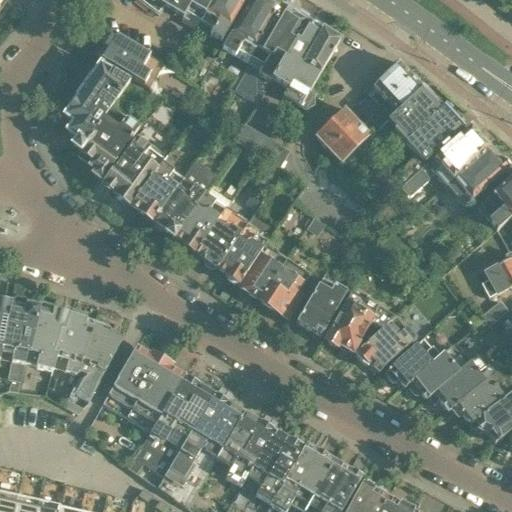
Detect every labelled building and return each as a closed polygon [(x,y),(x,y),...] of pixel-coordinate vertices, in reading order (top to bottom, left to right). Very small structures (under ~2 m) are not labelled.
[(204,15),(213,0),(134,0),(158,17),(164,9),(197,28),(204,15)] [(247,0),(213,0),(204,15),(217,23),(210,36),(222,43),(247,0)] [(251,0),(218,57),(218,59),(222,61),(226,53),(246,65),(249,60),(281,7),(268,0),(251,0)] [(297,17),(281,7),(249,60),(246,65),(248,67),(233,94),(256,107),(269,84),(305,25),(305,23),(296,18),(297,17)] [(314,97),(309,94),(339,43),(321,33),(317,38),(313,36),(312,29),(305,25),(269,84),(271,81),(287,91),(282,99),(304,113),(314,107),(314,97)] [(163,66),(149,58),(113,37),(111,40),(106,40),(103,45),(104,50),(98,61),(143,87),(149,91),(163,66)] [(207,71),(213,61),(208,58),(202,68),(207,71)] [(376,93),(384,101),(409,77),(398,64),(366,94),(370,98),(376,93)] [(221,70),(213,65),(208,73),(216,77),(221,70)] [(78,154),(79,154),(111,109),(129,83),(100,66),(97,71),(97,70),(94,74),(92,73),(91,73),(89,73),(88,73),(86,73),(85,74),(84,74),(83,76),(82,77),(81,78),(81,79),(81,80),(81,82),(82,83),(82,84),(83,85),(84,87),(76,98),(77,99),(75,102),(70,104),(68,107),(67,114),(64,118),(73,124),(66,134),(76,141),(72,148),(79,153),(78,154)] [(422,90),(409,77),(384,101),(396,114),(423,90),(422,89),(422,90)] [(387,123),(388,124),(394,131),(393,133),(404,145),(442,110),(441,109),(440,110),(429,98),(429,97),(423,90),(396,114),(391,119),(387,123)] [(370,138),(368,139),(370,141),(388,124),(387,123),(391,119),(379,106),(376,109),(368,100),(358,109),(368,120),(361,128),(370,138)] [(126,120),(111,109),(79,154),(79,155),(76,158),(95,172),(93,176),(101,181),(139,130),(134,127),(137,123),(129,117),(126,120)] [(314,138),(327,152),(357,124),(344,109),(314,138)] [(426,167),(424,165),(462,131),(453,120),(452,121),(451,120),(452,116),(447,111),(443,111),(442,110),(404,145),(415,157),(390,181),(378,169),(357,189),(377,210),(399,190),(426,167)] [(361,128),(357,124),(327,152),(340,166),(368,139),(370,138),(361,128)] [(278,147),(244,126),(234,143),(268,163),(278,147)] [(130,208),(162,165),(164,162),(163,161),(164,160),(149,150),(150,149),(146,147),(148,144),(147,143),(153,135),(144,129),(136,140),(135,140),(102,186),(115,195),(114,196),(116,198),(115,199),(127,209),(128,208),(129,209),(130,208)] [(469,130),(426,167),(399,190),(407,199),(410,199),(427,184),(428,181),(434,175),(445,187),(487,150),(486,150),(475,138),(476,138),(469,130)] [(278,147),(268,163),(279,170),(289,153),(278,147)] [(464,196),(470,203),(508,170),(501,162),(499,163),(487,150),(445,187),(457,201),(464,196)] [(173,240),(204,195),(215,178),(195,164),(183,180),(152,224),(153,225),(153,230),(159,233),(164,233),(165,234),(164,235),(173,241),(173,240)] [(173,173),(162,165),(130,208),(137,214),(139,216),(140,220),(145,224),(149,223),(152,224),(183,180),(173,173)] [(510,221),(511,218),(511,178),(491,197),(476,210),(496,233),(510,221)] [(205,195),(204,195),(173,240),(180,244),(180,245),(182,247),(182,251),(188,255),(193,255),(194,256),(195,255),(225,212),(224,211),(215,204),(215,203),(204,196),(205,195)] [(278,227),(288,234),(302,213),(291,206),(278,227)] [(236,219),(225,212),(195,255),(202,260),(201,261),(203,262),(204,267),(210,271),(214,270),(216,271),(217,271),(246,227),(235,220),(236,219)] [(312,220),(302,213),(288,234),(298,241),(312,220)] [(323,226),(312,220),(298,241),(309,247),(323,226)] [(139,224),(132,233),(138,238),(145,229),(139,224)] [(319,254),(333,233),(323,226),(309,247),(319,254)] [(265,246),(267,243),(256,236),(257,234),(246,227),(217,271),(223,276),(225,278),(226,282),(231,286),(235,286),(238,287),(265,246)] [(333,233),(319,254),(329,261),(343,240),(333,233)] [(287,260),(265,246),(238,287),(237,288),(259,302),(287,260)] [(487,282),(480,286),(488,301),(489,301),(492,302),(496,300),(496,297),(511,289),(511,288),(511,258),(511,259),(509,254),(504,257),(507,262),(482,274),(487,282)] [(310,275),(287,260),(259,302),(287,321),(302,298),(297,295),(303,286),(310,290),(316,281),(309,276),(310,275)] [(321,281),(317,288),(295,326),(312,336),(319,340),(346,295),(321,281)] [(352,351),(353,351),(371,320),(374,321),(370,328),(379,334),(394,321),(364,304),(363,305),(349,297),(344,304),(324,339),(326,341),(327,345),(334,349),(338,348),(350,354),(352,351)] [(24,367),(37,311),(25,308),(22,303),(15,302),(9,305),(7,305),(0,339),(0,361),(10,364),(7,382),(11,382),(8,393),(17,395),(24,367)] [(507,312),(500,303),(481,318),(489,327),(507,312)] [(42,308),(37,311),(24,367),(35,369),(35,370),(52,374),(53,370),(67,318),(52,315),(50,310),(42,308)] [(483,323),(477,315),(466,322),(473,331),(483,323)] [(67,318),(53,370),(76,377),(78,374),(77,374),(90,327),(84,325),(85,324),(85,323),(84,322),(84,321),(83,321),(83,320),(82,320),(81,320),(68,316),(67,319),(67,318)] [(394,321),(379,334),(354,356),(357,361),(361,366),(367,369),(370,366),(378,375),(416,342),(405,330),(395,320),(394,321)] [(92,328),(90,327),(77,374),(78,374),(86,377),(84,381),(83,380),(74,396),(89,404),(103,375),(102,375),(104,371),(105,372),(122,341),(107,335),(104,330),(92,327),(92,328)] [(398,384),(402,389),(438,359),(422,341),(384,376),(391,384),(398,384)] [(109,394),(102,407),(149,435),(161,416),(183,380),(182,380),(183,379),(174,374),(176,371),(171,369),(151,356),(149,359),(135,350),(116,382),(117,382),(109,394)] [(450,350),(438,359),(402,389),(404,390),(407,388),(414,396),(415,397),(416,397),(417,397),(418,397),(419,396),(424,401),(465,369),(450,350)] [(433,397),(446,414),(494,377),(479,357),(465,369),(424,401),(425,403),(433,397)] [(494,377),(446,414),(447,415),(450,413),(456,420),(457,420),(460,418),(465,425),(469,426),(469,427),(510,397),(510,396),(495,376),(494,377)] [(134,460),(128,471),(136,477),(143,466),(163,480),(212,399),(200,390),(202,387),(187,378),(185,382),(183,380),(161,416),(149,435),(134,460)] [(162,481),(157,491),(187,511),(217,461),(243,418),(227,408),(229,404),(215,395),(212,399),(163,480),(162,481)] [(497,443),(511,432),(511,395),(510,396),(510,397),(469,427),(468,428),(469,429),(470,428),(485,436),(490,434),(497,443)] [(63,399),(59,407),(77,417),(83,410),(63,399)] [(258,426),(243,418),(217,461),(231,469),(224,480),(240,489),(247,478),(273,435),(275,431),(260,423),(258,426)] [(269,508),(270,508),(305,449),(300,456),(298,455),(302,447),(290,440),(288,444),(273,435),(247,478),(261,486),(254,497),(270,507),(269,508)] [(305,449),(270,508),(276,511),(286,511),(290,506),(299,511),(304,511),(307,508),(332,465),(305,449)] [(332,465),(307,508),(313,511),(341,511),(360,481),(332,465)] [(379,511),(386,500),(385,500),(384,495),(377,491),(372,493),(360,486),(346,511),(379,511)] [(142,491),(137,497),(147,504),(152,498),(142,491)] [(0,497),(0,511),(12,511),(15,501),(0,497)] [(386,500),(379,511),(410,511),(410,509),(405,506),(398,507),(386,500)] [(15,501),(12,511),(34,511),(36,506),(15,501)] [(159,502),(154,509),(157,511),(166,511),(169,509),(159,502)]
